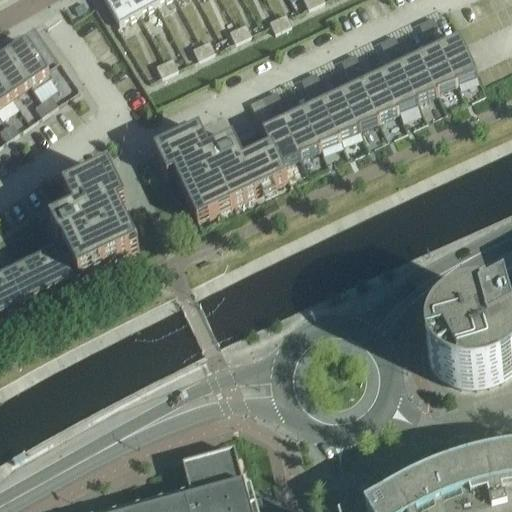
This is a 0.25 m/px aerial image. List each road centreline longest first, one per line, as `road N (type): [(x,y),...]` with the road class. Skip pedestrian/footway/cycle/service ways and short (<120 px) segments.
road 1 (secondary): [(287,357),(271,370),(196,394),(120,442)]
road 2 (secondary): [(120,442),(236,406),(290,415)]
road 3 (secondary): [(498,245),(426,277),(356,334)]
road 4 (secondary): [(386,365),(405,323),(498,245)]
road 5 (secondary): [(0,509),(120,442)]
